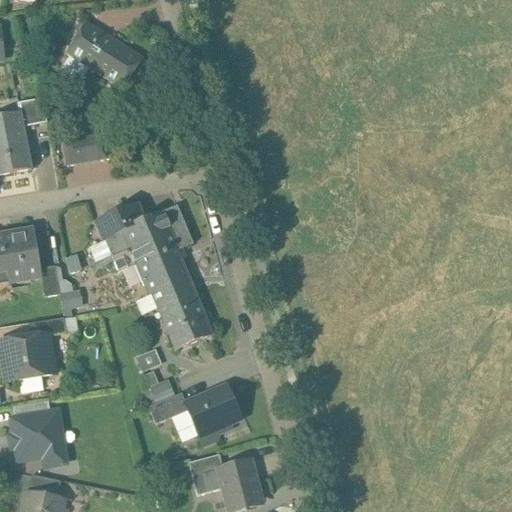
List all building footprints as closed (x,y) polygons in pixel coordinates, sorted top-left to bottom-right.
[(141,61),(85,25),(66,54),(122,90),(141,61)] [(43,101),(18,105),(19,115),(22,115),(24,129),(48,124),(43,101)] [(19,115),(0,118),(0,177),(32,171),(24,129),(22,115),(19,115)] [(104,136),(63,143),(67,167),(109,160),(104,136)] [(136,208),(97,225),(112,259),(129,252),(170,234),(171,237),(186,230),(177,208),(143,223),(136,208)] [(34,230),(0,236),(0,285),(42,278),(43,277),(41,269),(34,230)] [(170,234),(129,252),(144,286),(146,285),(151,297),(189,280),(177,252),(193,246),(186,230),(171,237),(170,234)] [(54,267),(41,269),(43,277),(42,278),(46,298),(59,295),(54,267)] [(189,280),(151,297),(175,353),(213,337),(189,280)] [(64,320),(31,325),(33,338),(50,335),(50,337),(67,334),(64,320)] [(33,338),(2,343),(9,383),(56,375),(50,337),(50,335),(33,338)] [(135,358),(140,373),(159,366),(153,351),(135,358)] [(167,384),(157,388),(151,375),(146,377),(151,390),(150,391),(157,406),(173,399),(167,384)] [(226,389),(186,406),(189,413),(200,439),(239,422),(226,389)] [(157,406),(148,410),(156,427),(189,413),(186,406),(181,396),(173,399),(157,406)] [(57,414),(12,421),(19,462),(44,458),(46,468),(65,465),(57,414)] [(219,457),(188,465),(192,478),(223,470),(219,457)] [(223,470),(192,478),(197,498),(223,491),(228,511),(240,511),(247,510),(246,507),(261,503),(250,463),(223,470)] [(63,482),(33,476),(30,489),(60,494),(63,482)] [(64,511),(67,500),(26,492),(22,511),(64,511)]
